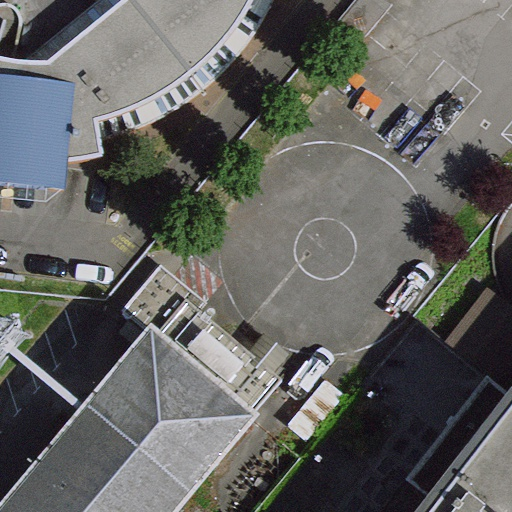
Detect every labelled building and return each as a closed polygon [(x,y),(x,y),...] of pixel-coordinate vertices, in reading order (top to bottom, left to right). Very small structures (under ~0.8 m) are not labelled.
[(60,0),(20,34),(14,32),(24,0),(0,0),(0,154),(18,161),(54,168),(76,168),(105,164),(133,156),(153,147),(178,131),(199,112),(224,79),(240,41),(263,29),(282,10),(286,0),(60,0)] [(153,338),(147,346),(243,427),(287,378),(160,273),(125,315),(153,338)] [(511,347),(511,307),(488,287),(446,337),(466,354),(490,374),(511,347)] [(170,511),(243,427),(147,346),(9,511),(170,511)] [(511,511),(511,392),(490,374),(466,354),(335,511),(511,511)]
